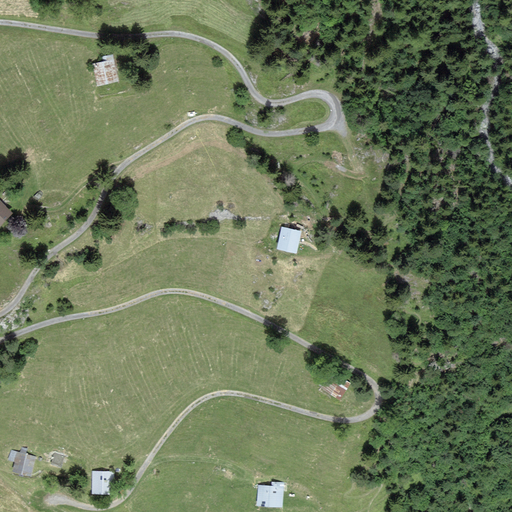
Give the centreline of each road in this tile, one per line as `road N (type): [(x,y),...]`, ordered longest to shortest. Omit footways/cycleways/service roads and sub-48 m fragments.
road 1 (residential): [(0,340),(60,317),(184,290),(249,312),(377,390),(369,414),(343,420),(212,392),(187,406),(117,500),(95,507),(48,497)]
road 2 (residential): [(0,21),(191,36),(227,53),(260,99),(316,92),(336,111),(328,125),(270,133),(218,116),(190,119),(119,166),(79,232),(50,251),(0,314)]
